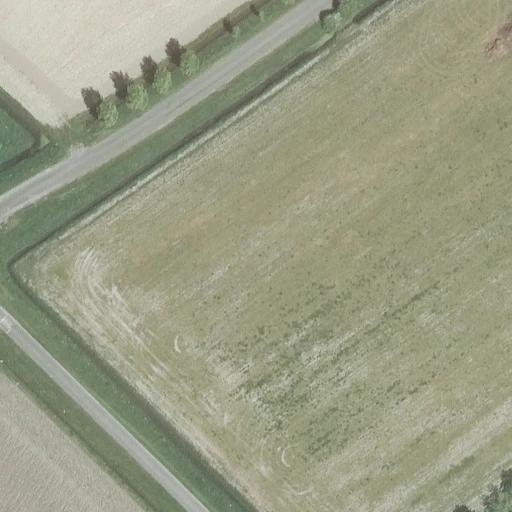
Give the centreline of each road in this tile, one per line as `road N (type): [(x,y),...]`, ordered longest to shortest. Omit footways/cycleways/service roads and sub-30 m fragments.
road 1 (tertiary): [(0,210),(105,154),(325,0)]
road 2 (unclassified): [(199,511),(0,318)]
